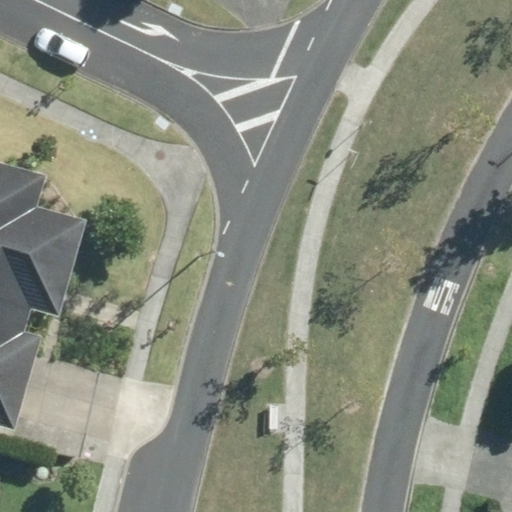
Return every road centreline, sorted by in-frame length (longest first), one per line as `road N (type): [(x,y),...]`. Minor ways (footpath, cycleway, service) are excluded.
road 1 (residential): [(168,511),(281,122)]
road 2 (residential): [(511,145),(452,259),(399,422),(383,511)]
road 3 (residential): [(21,0),(281,122)]
road 4 (residential): [(281,122),(352,0)]
